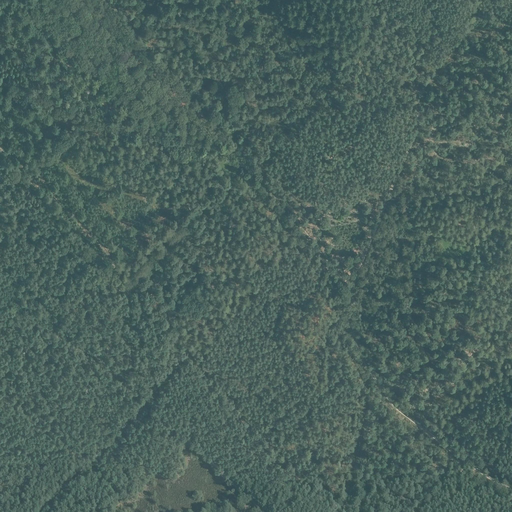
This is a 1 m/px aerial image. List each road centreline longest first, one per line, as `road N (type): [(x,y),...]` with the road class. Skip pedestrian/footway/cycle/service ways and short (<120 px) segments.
road 1 (track): [(0,82),(248,166),(332,270),(362,357),(390,402),(511,490)]
road 2 (track): [(175,353),(135,349),(127,299),(0,165)]
road 3 (track): [(511,173),(486,188),(342,208),(269,188)]
road 4 (track): [(248,166),(91,0)]
road 5 (track): [(175,353),(331,511)]
road 6 (track): [(414,89),(412,140),(359,267),(338,281)]
road 7 (track): [(236,162),(187,287),(175,353)]
road 8 (track): [(43,511),(149,396)]
road 9 (track): [(371,374),(345,511)]
